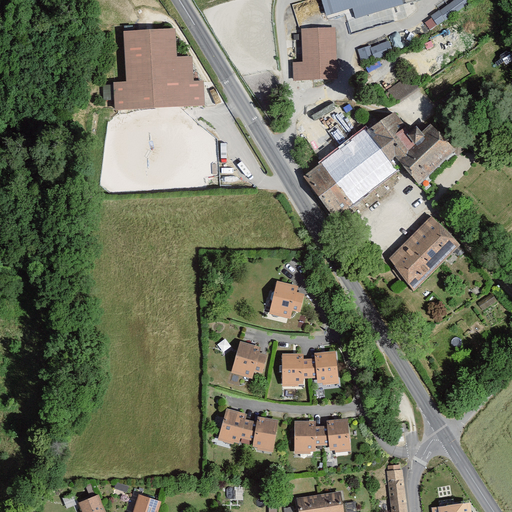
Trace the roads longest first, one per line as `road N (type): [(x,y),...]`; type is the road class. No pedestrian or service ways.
road 1 (tertiary): [(176,0),(442,432)]
road 2 (track): [(453,168),(343,271)]
road 3 (residential): [(232,399),(321,410),(356,405)]
